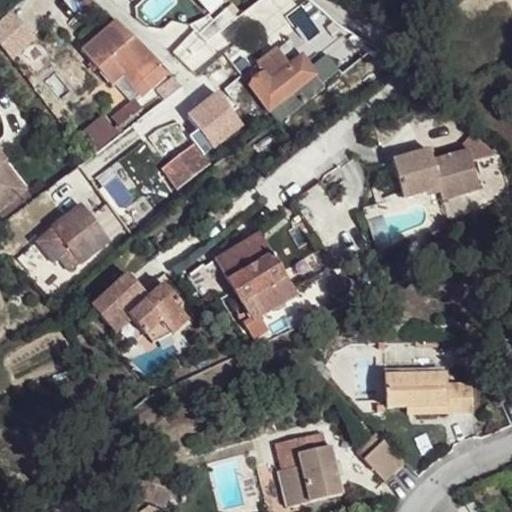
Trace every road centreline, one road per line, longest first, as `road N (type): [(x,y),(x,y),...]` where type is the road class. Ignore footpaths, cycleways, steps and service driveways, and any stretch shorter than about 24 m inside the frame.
road 1 (residential): [(0,59),(79,159)]
road 2 (residential): [(511,442),(453,472),(414,511)]
